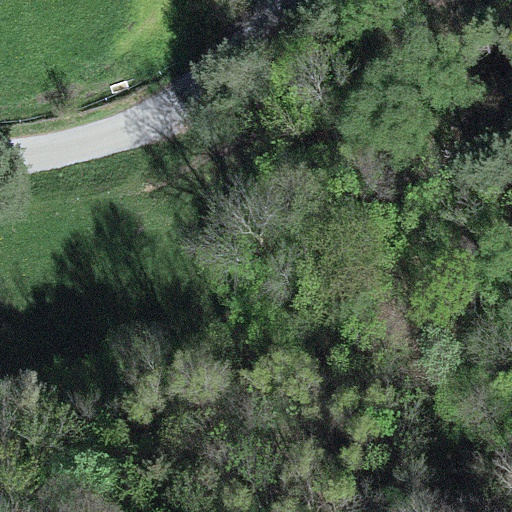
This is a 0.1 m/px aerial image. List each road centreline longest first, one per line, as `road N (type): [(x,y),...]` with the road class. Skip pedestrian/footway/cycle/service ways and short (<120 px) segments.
road 1 (track): [(157,125),(289,0)]
road 2 (residential): [(0,169),(157,125)]
